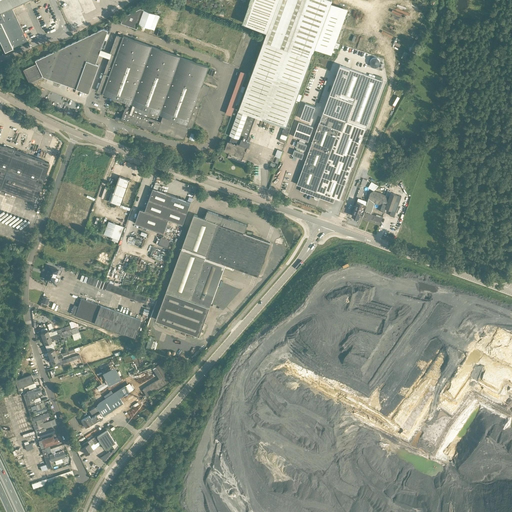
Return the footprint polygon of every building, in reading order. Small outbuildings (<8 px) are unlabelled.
[(0,0),(0,41),(5,51),(9,49),(27,41),(11,8),(27,0),(0,0)] [(311,58),(312,53),(314,49),(331,54),(334,47),(338,49),(340,44),(336,43),(347,9),(330,4),(331,0),(250,0),(242,23),(267,31),(265,36),(263,42),(245,92),(239,109),(256,116),(286,126),(311,58)] [(121,23),(137,29),(138,25),(154,30),(161,12),(159,12),(157,15),(140,8),(123,16),(121,23)] [(35,60),(37,64),(23,70),(29,83),(43,77),(76,89),(89,93),(99,65),(96,64),(107,31),(103,28),(35,60)] [(109,58),(99,86),(97,91),(128,102),(126,106),(127,106),(126,109),(125,109),(121,119),(141,126),(141,127),(145,128),(145,127),(157,132),(157,131),(182,140),(182,139),(184,139),(186,133),(187,133),(188,130),(187,129),(189,126),(193,127),(200,107),(198,106),(200,101),(201,101),(204,95),(207,94),(210,86),(203,84),(209,67),(123,36),(123,37),(117,35),(108,58),(109,58)] [(241,70),(227,113),(232,115),(236,103),(239,104),(245,86),(243,85),(247,72),(241,70)] [(310,122),(315,107),(305,103),(300,118),(310,122)] [(248,136),(256,116),(239,109),(229,135),(231,136),(229,142),(227,141),(224,151),(241,158),(246,146),(249,147),(250,143),(249,142),(251,137),(248,136)] [(366,128),(351,122),(323,112),(297,184),(302,186),(300,191),(314,196),(315,198),(317,199),(319,198),(333,203),(335,198),(340,200),(366,128)] [(293,136),(308,142),(313,127),(299,122),(293,136)] [(285,126),(282,134),(287,136),(290,128),(285,126)] [(297,141),(295,147),(305,150),(307,145),(297,141)] [(0,188),(35,201),(49,163),(0,144),(0,188)] [(283,152),(277,150),(275,156),(277,157),(275,162),(278,164),(283,152)] [(304,153),(294,150),(292,155),(302,159),(304,153)] [(79,170),(60,222),(83,231),(105,172),(90,167),(86,166),(84,166),(82,166),(81,167),(80,169),(79,170)] [(121,205),(130,180),(120,176),(111,201),(121,205)] [(377,184),(371,181),(371,183),(368,187),(374,191),(378,186),(377,184)] [(191,202),(172,195),(153,188),(145,211),(140,209),(135,223),(155,230),(160,216),(182,224),(191,202)] [(384,213),(386,208),(385,207),(389,196),(386,195),(374,191),(371,193),(368,201),(375,203),(382,206),(381,209),(383,210),(382,212),(384,213)] [(390,192),(389,196),(385,207),(386,208),(391,209),(389,215),(394,217),(401,196),(401,195),(398,194),(390,192)] [(364,204),(357,202),(356,206),(354,206),(353,207),(354,208),(354,209),(352,216),(359,218),(359,217),(362,218),(365,210),(366,205),(364,204)] [(213,297),(219,281),(223,270),(225,264),(258,276),(270,242),(244,233),(247,225),(247,226),(248,225),(207,210),(205,218),(194,214),(192,219),(156,320),(202,336),(207,325),(203,324),(212,299),(213,297)] [(371,214),(371,212),(365,210),(362,218),(371,221),(373,215),(371,214)] [(373,215),(371,221),(380,224),(383,216),(380,215),(380,217),(373,215)] [(108,221),(104,234),(111,237),(116,224),(108,221)] [(119,240),(124,226),(116,224),(111,237),(119,240)] [(159,244),(168,247),(171,240),(162,237),(159,244)] [(57,270),(52,268),(49,267),(45,278),(53,282),(57,270)] [(107,283),(90,276),(87,283),(105,289),(107,283)] [(49,298),(43,296),(41,302),(47,305),(49,298)] [(71,314),(76,316),(134,337),(140,320),(81,298),(78,307),(74,305),(71,314)] [(72,334),(73,334),(71,329),(65,330),(62,332),(63,335),(63,337),(72,334)] [(43,339),(59,332),(58,330),(52,332),(51,331),(48,332),(48,330),(46,331),(41,333),(40,333),(43,339)] [(43,339),(45,344),(52,341),(52,340),(61,337),(60,336),(59,332),(43,339)] [(73,334),(72,334),(74,340),(81,338),(79,332),(73,334)] [(49,357),(57,355),(55,349),(47,352),(49,357)] [(49,357),(51,363),(59,361),(58,359),(63,358),(62,356),(62,353),(57,355),(49,357)] [(62,360),(59,362),(60,364),(72,360),(77,358),(76,355),(71,357),(62,360)] [(174,379),(171,375),(163,361),(153,368),(160,379),(143,389),(147,396),(174,379)] [(116,366),(103,372),(109,385),(122,379),(116,366)] [(15,381),(18,389),(34,383),(31,375),(15,381)] [(133,389),(131,386),(129,383),(112,394),(110,392),(104,396),(105,398),(102,400),(103,401),(97,405),(97,406),(89,411),(91,414),(98,410),(100,412),(91,418),(89,415),(81,420),(85,428),(91,424),(92,425),(100,420),(99,419),(106,414),(112,411),(112,410),(123,403),(119,398),(133,389)] [(37,388),(26,391),(29,399),(39,395),(37,388)] [(34,400),(29,401),(28,399),(26,393),(24,394),(23,394),(27,405),(30,404),(34,402),(34,400)] [(46,412),(34,417),(35,422),(48,417),(46,412)] [(52,425),(39,431),(41,436),(54,432),(52,425)] [(107,430),(97,437),(105,449),(115,443),(107,430)] [(53,435),(42,439),(45,447),(56,444),(53,435)] [(86,445),(81,448),(85,454),(101,444),(96,436),(85,443),(86,445)] [(51,451),(50,449),(42,452),(46,463),(48,468),(48,469),(52,467),(47,453),(51,452),(51,451)] [(61,449),(48,454),(52,464),(64,459),(61,449)] [(104,460),(106,462),(114,452),(112,451),(104,460)] [(33,489),(48,484),(47,479),(32,484),(33,489)]
